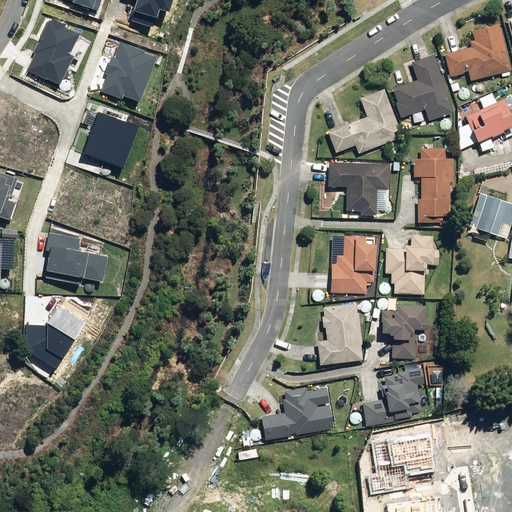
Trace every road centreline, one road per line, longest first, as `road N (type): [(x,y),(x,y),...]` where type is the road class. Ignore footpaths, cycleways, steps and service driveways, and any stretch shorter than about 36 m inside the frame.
road 1 (residential): [(234,396),(276,302),(304,85),(440,0)]
road 2 (residential): [(30,290),(31,232),(63,128),(45,101),(0,79)]
road 3 (track): [(175,511),(234,396)]
